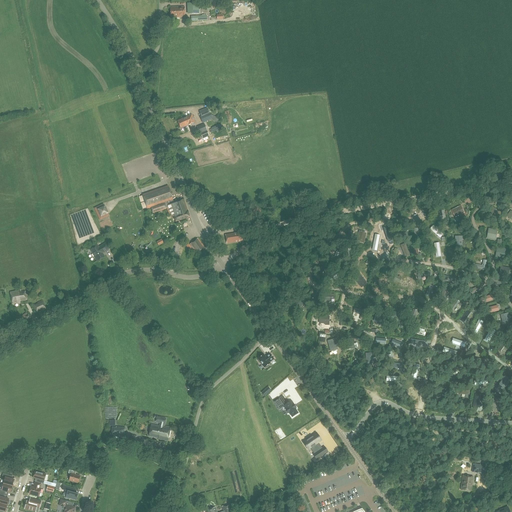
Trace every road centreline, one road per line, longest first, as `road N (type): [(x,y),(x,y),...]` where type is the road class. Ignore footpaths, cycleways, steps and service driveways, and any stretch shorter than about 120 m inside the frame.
road 1 (unclassified): [(223,264),(281,224),(511,181)]
road 2 (unclassified): [(0,343),(118,274),(192,276),(223,264)]
road 3 (unclassified): [(391,511),(267,330)]
road 4 (unclassified): [(223,264),(204,237),(137,68)]
road 5 (unclassified): [(161,511),(201,401),(267,330)]
